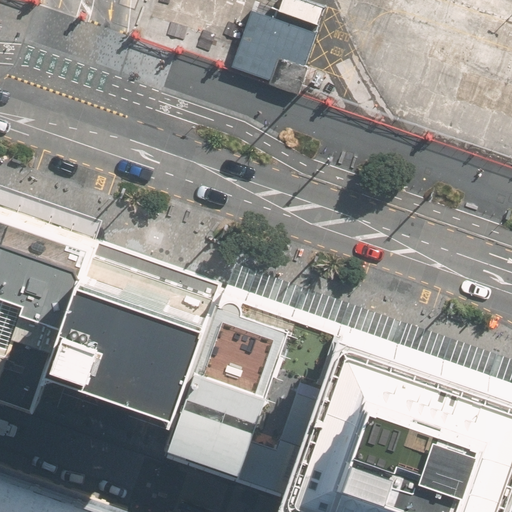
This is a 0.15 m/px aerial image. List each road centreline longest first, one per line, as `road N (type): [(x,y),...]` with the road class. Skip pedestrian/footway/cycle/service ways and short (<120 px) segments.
road 1 (secondary): [(71,129),(511,280)]
road 2 (residential): [(0,421),(256,511)]
road 3 (residential): [(109,0),(71,129)]
